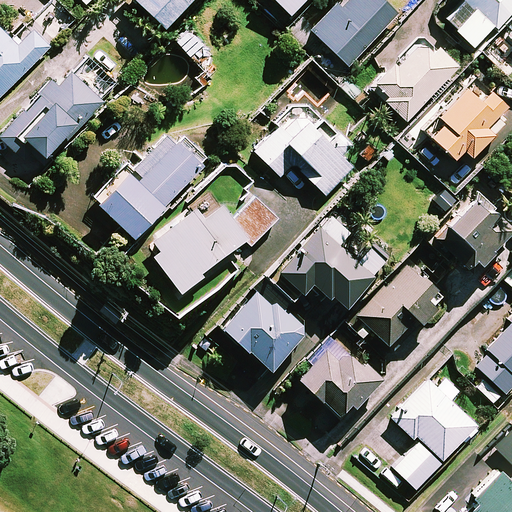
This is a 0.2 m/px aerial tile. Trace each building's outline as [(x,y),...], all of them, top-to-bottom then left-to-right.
[(186,0),(133,0),(160,27),(186,0)] [(298,0),(272,0),(286,13),(298,0)] [(396,14),(382,0),(340,0),(336,4),(334,2),(308,28),(346,65),(396,14)] [(511,0),(461,0),(446,18),(456,27),(453,30),(472,46),(494,21),(498,25),(511,9),(511,0)] [(16,44),(0,28),(0,93),(50,43),(33,27),(16,44)] [(204,48),(184,28),(173,40),(192,60),(204,48)] [(130,62),(104,37),(87,55),(113,80),(130,62)] [(417,37),(371,83),(385,97),(382,100),(402,120),(454,68),(437,51),(434,54),(417,37)] [(101,99),(68,69),(56,84),(48,77),(0,132),(0,140),(37,173),(101,99)] [(490,116),(500,105),(483,89),(474,99),(461,87),(434,117),(439,121),(426,135),(450,157),(459,148),(467,155),(497,122),(490,116)] [(345,146),(297,101),(251,150),(278,176),(290,163),(324,195),(351,166),(338,154),(345,146)] [(200,166),(164,132),(127,170),(120,163),(88,196),(131,237),(200,166)] [(275,220),(257,196),(230,218),(219,204),(201,218),(192,207),(151,240),(158,249),(150,255),(177,289),(242,237),(247,243),(275,220)] [(469,198),(427,243),(446,260),(451,255),(462,266),(470,258),(477,264),(509,230),(485,207),(482,210),(469,198)] [(277,272),(300,292),(296,298),(306,306),(320,291),(340,308),(383,258),(368,246),(356,261),(336,244),(348,231),(327,213),(277,272)] [(369,328),(391,350),(434,308),(431,304),(439,297),(406,263),(354,313),(346,322),(361,337),(369,328)] [(269,304),(254,290),(221,327),(268,370),(305,329),(273,300),(269,304)] [(511,316),(470,362),(484,375),(473,387),(489,401),(511,375),(511,316)] [(336,360),(323,348),(296,379),(335,413),(345,401),(351,406),(377,377),(346,349),(336,360)] [(456,389),(436,370),(390,418),(396,424),(388,432),(401,445),(413,433),(418,439),(391,466),(412,487),(474,425),(447,398),(456,389)] [(511,464),(511,427),(511,426),(492,446),(511,464)] [(502,511),(511,502),(511,485),(477,453),(423,511),(502,511)]
